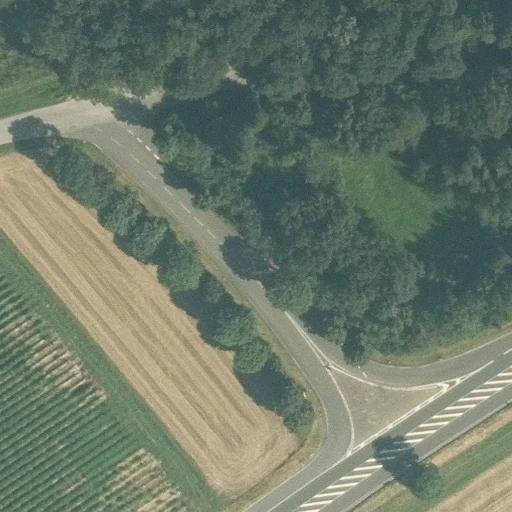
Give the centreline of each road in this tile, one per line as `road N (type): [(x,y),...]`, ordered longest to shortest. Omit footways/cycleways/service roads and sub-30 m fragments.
road 1 (track): [(118,105),(511,34)]
road 2 (trunk): [(86,124),(135,160),(297,330)]
road 3 (trunk): [(511,374),(306,511)]
road 4 (trunk): [(511,362),(400,379),(348,364),(297,330)]
road 5 (trunk): [(297,330),(339,431),(290,511)]
road 6 (track): [(118,105),(9,0)]
road 7 (track): [(511,436),(401,511)]
